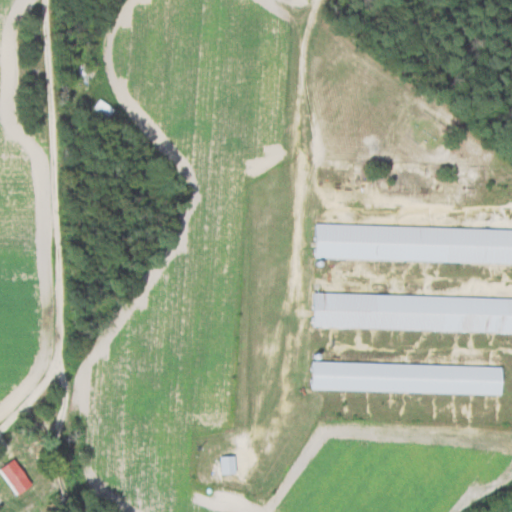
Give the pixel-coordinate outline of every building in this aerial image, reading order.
[(511,228),(315,222),(314,255),(511,261),(511,228)] [(511,296),(312,292),(311,323),(511,327),(511,296)] [(312,360),(311,387),(496,391),(496,364),(312,360)] [(219,453),(219,469),(231,469),(231,453),(219,453)] [(0,457),(0,472),(19,498),(27,492),(1,457),(0,457)]
